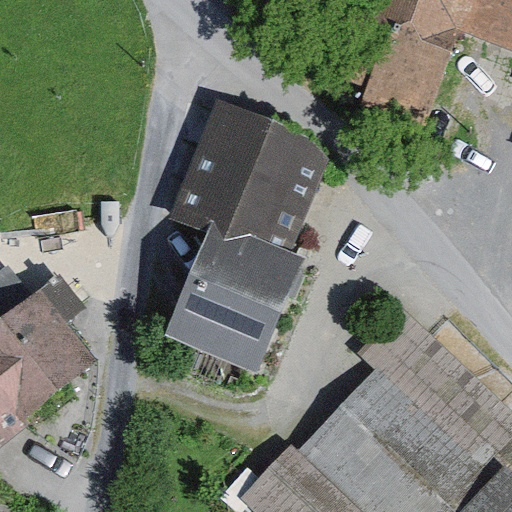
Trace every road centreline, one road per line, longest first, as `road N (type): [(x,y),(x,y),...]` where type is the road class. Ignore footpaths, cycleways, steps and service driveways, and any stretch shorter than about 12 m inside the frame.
road 1 (track): [(182,6),(105,511)]
road 2 (unclassified): [(511,345),(338,141),(176,0)]
